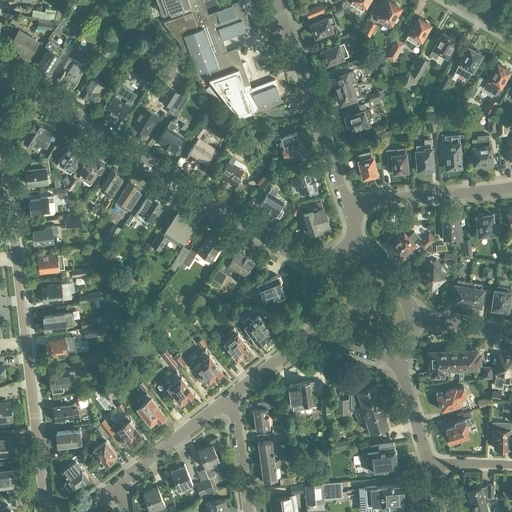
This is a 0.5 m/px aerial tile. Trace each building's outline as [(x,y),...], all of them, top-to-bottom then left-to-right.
[(246,15),(242,16),(241,12),(241,11),(238,2),(232,4),(233,6),(208,15),(202,0),(157,0),(158,3),(159,3),(163,14),(169,12),(172,19),(163,22),(188,55),(191,54),(198,74),(206,71),(209,78),(207,79),(237,117),(282,102),(277,89),(279,88),(275,79),(251,88),(248,78),(251,77),(246,61),(242,63),(237,49),(227,52),(223,41),(247,32),(246,30),(251,28),(246,15)] [(353,0),(351,5),(363,12),(367,5),(369,6),(371,1),(370,0),(369,0),(353,0)] [(395,4),(389,1),(377,22),(389,29),(392,24),(393,22),(395,23),(398,18),(396,17),(402,7),(395,3),(395,4)] [(323,5),(306,12),(309,19),(326,12),(323,5)] [(334,11),(336,16),(344,13),(343,8),(334,11)] [(333,17),(311,25),(313,31),(312,32),(314,36),(315,36),(316,38),(317,38),(319,43),(325,40),(324,35),(332,32),(330,26),(336,24),(333,17)] [(79,18),(70,33),(76,37),(85,21),(79,18)] [(418,18),(406,39),(418,46),(421,41),(422,39),(424,40),(427,35),(425,34),(430,25),(429,24),(429,22),(426,21),(424,21),(418,18)] [(58,24),(53,32),(58,35),(63,27),(58,24)] [(369,25),(364,34),(369,37),(374,28),(369,25)] [(16,53),(27,60),(38,42),(20,32),(13,43),(20,47),(16,53)] [(349,36),(351,42),(361,39),(359,33),(349,36)] [(443,33),(430,56),(436,59),(440,53),(447,57),(447,56),(449,57),(452,53),(450,52),(456,41),(455,40),(456,38),(450,35),(449,37),(443,33)] [(396,37),(386,56),(395,62),(406,42),(396,37)] [(60,56),(64,50),(49,41),(43,50),(46,52),(39,64),(50,71),(60,56)] [(326,64),(326,65),(336,61),(338,63),(341,61),(342,59),(349,57),(344,43),(322,52),(324,58),(322,59),(324,63),(326,64)] [(85,58),(90,61),(93,63),(100,52),(92,46),(85,58)] [(100,58),(105,62),(112,51),(107,47),(100,58)] [(460,64),(457,69),(455,73),(467,80),(470,75),(472,71),(473,69),(475,71),(478,65),(477,64),(482,55),(480,54),(481,53),(476,50),(475,51),(469,48),(460,64)] [(68,85),(73,87),(79,78),(79,77),(85,67),(69,57),(63,67),(66,69),(60,79),(64,82),(68,85)] [(421,58),(404,86),(411,90),(418,79),(429,62),(421,58)] [(356,63),(358,69),(369,65),(366,59),(356,63)] [(156,60),(151,67),(159,72),(163,64),(156,60)] [(164,75),(172,78),(176,66),(168,64),(164,75)] [(501,87),(510,71),(504,68),(504,66),(500,64),(498,64),(492,73),(491,73),(488,77),(489,79),(485,85),(497,93),(500,87),(501,87)] [(96,99),(99,102),(104,95),(100,92),(106,84),(99,80),(102,74),(95,70),(92,75),(91,75),(80,92),(88,97),(88,96),(95,100),(96,99)] [(334,92),(352,86),(351,84),(357,82),(353,72),(348,73),(346,74),(345,73),(341,74),(341,76),(331,79),(332,80),(331,82),(334,92)] [(452,77),(449,76),(447,74),(435,94),(441,98),(450,82),(449,82),(452,77)] [(353,88),(352,86),(334,92),(338,103),(340,103),(340,105),(349,102),(351,103),(354,102),(355,100),(356,99),(362,97),(358,87),(353,88)] [(122,118),(126,121),(130,114),(127,112),(132,104),(121,97),(124,93),(118,90),(116,93),(115,93),(106,108),(111,112),(116,115),(122,119),(122,118)] [(180,95),(172,90),(163,103),(170,108),(172,105),(173,106),(180,95)] [(190,94),(184,90),(169,113),(176,117),(190,94)] [(368,96),(370,101),(380,98),(378,92),(368,96)] [(492,114),(498,103),(492,99),(485,110),(492,114)] [(143,107),(132,125),(147,135),(159,117),(143,107)] [(349,129),(350,131),(360,128),(360,130),(366,128),(366,126),(368,125),(366,120),(372,117),(370,109),(364,111),(363,111),(345,117),(347,124),(346,124),(348,130),(349,129)] [(497,118),(499,136),(506,135),(509,121),(497,118)] [(43,146),(47,148),(50,142),(46,140),(51,132),(43,127),(35,121),(35,122),(30,119),(26,126),(30,129),(30,130),(24,139),(32,144),(33,144),(36,146),(38,144),(42,147),(43,146)] [(195,135),(200,138),(206,130),(207,131),(212,123),(206,119),(201,127),(200,126),(195,135)] [(175,151),(179,154),(183,148),(179,145),(184,137),(174,131),(178,125),(171,121),(168,127),(167,126),(158,141),(163,145),(168,149),(169,148),(174,152),(175,151)] [(488,122),(489,133),(497,132),(496,121),(488,122)] [(385,131),(383,125),(373,129),(375,134),(385,131)] [(295,154),(297,159),(305,156),(303,152),(303,151),(303,149),(304,148),(304,146),(301,145),(301,143),(300,143),(297,132),(275,139),(278,148),(282,146),(285,157),(295,154)] [(389,134),(383,135),(377,136),(379,148),(385,147),(384,140),(390,139),(389,134)] [(230,143),(236,148),(241,139),(235,135),(230,143)] [(473,148),(475,165),(481,164),(481,165),(483,167),(488,166),(489,165),(489,164),(493,163),(491,146),(490,146),(489,135),(478,137),(478,140),(472,140),(473,148)] [(250,141),(253,151),(263,148),(260,137),(250,141)] [(202,170),(207,172),(210,166),(206,163),(212,155),(215,149),(199,139),(195,145),(195,144),(185,159),(191,163),(196,166),(202,170)] [(418,170),(418,172),(427,171),(427,169),(433,169),(432,148),(431,148),(431,140),(425,140),(425,145),(416,146),(417,151),(417,153),(414,153),(415,159),(417,159),(418,170)] [(57,165),(70,173),(73,169),(77,164),(76,162),(82,152),(78,150),(78,149),(70,144),(70,145),(66,142),(62,149),(65,151),(59,160),(60,161),(57,165)] [(445,145),(447,168),(449,168),(450,170),(459,169),(459,167),(461,167),(460,143),(445,145)] [(52,144),(44,156),(50,159),(57,147),(52,144)] [(388,166),(388,173),(394,172),(394,173),(395,173),(397,174),(401,174),(402,172),(408,172),(405,148),(398,149),(399,155),(392,156),(393,165),(388,166)] [(361,167),(363,178),(365,178),(367,179),(369,178),(370,177),(377,175),(373,158),(371,152),(358,155),(360,161),(359,161),(359,162),(358,164),(359,166),(361,167)] [(98,158),(96,160),(96,161),(89,156),(84,163),(84,164),(79,172),(82,174),(79,178),(90,185),(93,180),(93,181),(98,173),(99,173),(105,163),(98,158)] [(232,158),(229,162),(225,168),(217,180),(223,183),(223,184),(227,186),(238,193),(243,185),(238,182),(240,177),(246,167),(232,158)] [(28,182),(28,185),(48,182),(47,175),(50,174),(49,161),(37,162),(37,168),(27,170),(27,172),(25,172),(26,182),(28,182)] [(113,193),(122,179),(118,176),(118,175),(111,170),(101,185),(102,185),(99,189),(105,193),(105,194),(110,197),(113,193)] [(254,181),(260,185),(269,174),(263,170),(254,181)] [(309,191),(310,196),(318,193),(317,188),(315,182),(314,177),(312,171),(296,176),(296,177),(291,178),(293,185),(298,184),(301,193),(309,191)] [(279,174),(281,180),(288,178),(286,172),(279,174)] [(269,176),(260,186),(266,191),(275,182),(269,176)] [(70,182),(66,188),(72,191),(78,181),(72,178),(70,182)] [(132,203),(132,204),(140,191),(136,189),(137,187),(130,182),(120,196),(121,196),(118,200),(129,207),(132,203)] [(275,215),(279,218),(283,211),(279,208),(283,201),(275,196),(278,191),(273,188),(271,189),(269,192),(268,192),(260,206),(265,210),(269,212),(274,216),(275,215)] [(57,191),(58,198),(67,196),(66,189),(57,191)] [(54,212),(53,202),(54,202),(54,196),(48,196),(47,196),(41,197),(41,198),(30,200),(32,213),(40,212),(43,212),(43,216),(50,215),(52,215),(53,214),(54,212)] [(135,216),(140,219),(147,223),(150,219),(160,204),(160,201),(156,198),(153,199),(152,199),(147,196),(135,216)] [(107,200),(104,205),(102,208),(106,210),(111,202),(107,200)] [(302,206),(295,202),(290,212),(296,216),(302,206)] [(313,234),(318,232),(319,230),(319,229),(329,225),(323,208),(321,202),(305,207),(306,213),(303,214),(306,225),(302,226),(304,234),(310,232),(313,233),(313,234)] [(183,241),(195,224),(178,213),(166,230),(166,231),(164,235),(160,232),(151,245),(160,251),(168,238),(180,246),(183,241)] [(128,226),(135,216),(131,214),(125,223),(128,226)] [(477,217),(479,236),(494,234),(492,215),(484,216),(484,215),(479,216),(479,217),(477,217)] [(63,220),(64,228),(80,226),(79,218),(63,220)] [(460,226),(457,226),(457,219),(442,220),(443,239),(450,238),(450,242),(461,241),(460,226)] [(103,241),(110,246),(121,229),(114,224),(103,241)] [(34,230),(35,244),(46,243),(46,245),(53,244),(53,242),(53,233),(58,232),(58,226),(52,227),(45,228),(45,229),(34,230)] [(395,252),(400,258),(415,244),(420,238),(414,232),(408,237),(404,232),(395,241),(392,237),(386,242),(390,246),(389,247),(390,248),(390,249),(393,252),(395,252)] [(183,247),(174,262),(180,266),(182,263),(189,267),(195,257),(194,256),(198,251),(212,260),(223,242),(209,233),(199,249),(193,245),(189,251),(183,247)] [(424,251),(434,241),(434,237),(430,233),(428,235),(417,245),(424,251)] [(501,250),(503,262),(509,261),(507,248),(501,250)] [(219,270),(213,280),(210,285),(214,288),(218,287),(220,284),(221,284),(226,275),(230,277),(240,284),(245,276),(245,277),(250,268),(254,271),(258,264),(254,262),(254,261),(249,258),(249,257),(243,254),(238,251),(228,266),(224,273),(219,270)] [(39,267),(39,272),(59,270),(59,269),(64,269),(63,254),(58,254),(57,254),(43,255),(43,257),(38,258),(38,262),(37,263),(38,267),(39,267)] [(443,260),(456,262),(457,256),(445,254),(443,260)] [(125,269),(131,273),(136,264),(130,260),(125,269)] [(430,287),(431,288),(444,277),(433,264),(434,264),(431,260),(429,261),(421,268),(424,271),(420,275),(421,276),(420,278),(419,279),(428,289),(429,288),(430,287)] [(175,272),(180,266),(174,262),(169,268),(175,272)] [(493,274),(500,275),(502,264),(495,262),(493,274)] [(455,272),(461,273),(464,265),(457,264),(455,272)] [(90,268),(59,272),(60,278),(92,275),(90,268)] [(483,277),(490,278),(491,270),(485,269),(483,277)] [(276,296),(278,301),(285,298),(283,293),(280,284),(281,284),(282,281),(280,277),(277,276),(257,284),(253,286),(256,294),(260,292),(264,301),(276,296)] [(136,281),(131,277),(126,283),(131,287),(136,281)] [(499,280),(498,286),(497,285),(496,290),(495,290),(492,309),(500,310),(500,312),(505,312),(506,311),(508,311),(511,311),(511,303),(509,303),(511,293),(509,292),(510,288),(508,287),(509,282),(499,280)] [(467,304),(469,288),(465,287),(466,282),(458,281),(457,286),(455,286),(453,302),(455,302),(455,304),(459,305),(461,303),(467,304)] [(42,297),(43,302),(63,300),(63,299),(69,299),(67,283),(62,284),(62,283),(47,285),(47,287),(41,287),(42,292),(41,293),(41,297),(42,297)] [(474,289),(469,288),(467,304),(473,305),(473,307),(477,308),(478,306),(480,307),(483,290),(481,290),(482,285),(474,284),(474,289)] [(99,292),(77,297),(78,304),(101,299),(99,292)] [(245,304),(249,298),(244,295),(240,302),(245,304)] [(157,302),(164,309),(169,305),(162,297),(157,302)] [(72,312),(66,313),(61,314),(61,313),(55,314),(55,316),(44,317),(44,321),(45,330),(63,328),(63,327),(74,326),(72,312)] [(240,319),(235,313),(231,316),(236,322),(240,319)] [(104,317),(106,323),(115,321),(114,315),(104,317)] [(226,319),(231,326),(235,323),(230,316),(226,319)] [(272,332),(275,329),(270,322),(267,326),(259,316),(252,321),(249,318),(242,323),(245,327),(244,327),(258,344),(259,345),(266,340),(265,339),(265,338),(272,332)] [(96,325),(95,319),(81,322),(82,328),(96,325)] [(84,328),(86,336),(93,335),(94,336),(103,334),(102,325),(84,328)] [(237,333),(234,328),(227,334),(231,338),(224,343),(232,353),(231,356),(234,359),(236,359),(237,360),(243,355),(244,355),(247,355),(250,353),(251,350),(238,333),(237,333)] [(75,337),(65,339),(65,338),(58,339),(58,341),(48,342),(49,347),(47,348),(48,352),(49,353),(49,354),(57,353),(57,356),(59,357),(61,358),(63,358),(65,357),(66,355),(66,352),(76,351),(75,337)] [(200,349),(202,347),(202,348),(207,345),(202,339),(196,344),(200,349)] [(167,361),(171,357),(165,349),(160,353),(167,361)] [(433,351),(432,352),(430,352),(431,370),(432,369),(432,376),(443,376),(443,369),(448,369),(447,351),(439,352),(439,351),(438,350),(437,350),(437,349),(436,349),(435,349),(434,349),(434,350),(433,350),(433,351)] [(222,375),(222,372),(209,354),(209,355),(206,351),(199,356),(202,360),(196,365),(202,374),(198,377),(204,384),(208,381),(209,382),(215,377),(216,377),(218,377),(222,375)] [(455,373),(458,373),(459,379),(463,379),(462,369),(462,351),(447,351),(448,369),(454,369),(455,373)] [(462,351),(462,369),(477,368),(477,363),(480,363),(479,355),(477,355),(477,351),(462,351)] [(502,385),(503,381),(509,382),(511,374),(511,373),(511,368),(511,369),(511,367),(511,357),(511,358),(511,356),(507,355),(506,356),(499,355),(496,374),(495,384),(502,385)] [(78,360),(81,367),(95,363),(93,356),(78,360)] [(174,360),(180,367),(186,363),(180,356),(174,360)] [(169,364),(174,370),(178,366),(174,360),(169,364)] [(52,388),(53,393),(61,392),(60,387),(70,386),(76,385),(74,372),(69,372),(50,374),(51,388),(52,388)] [(180,403),(180,404),(187,399),(190,399),(194,396),(194,393),(181,377),(177,372),(171,378),(174,382),(168,387),(174,396),(170,399),(176,406),(180,403)] [(482,387),(482,389),(490,388),(490,380),(477,381),(478,387),(482,387)] [(139,385),(144,391),(148,387),(143,381),(139,385)] [(289,386),(291,403),(283,404),(286,421),(292,420),(290,411),(293,411),(312,408),(311,403),(312,403),(310,391),(316,391),(314,382),(309,382),(300,383),(300,384),(289,386)] [(365,386),(358,388),(349,391),(349,400),(349,410),(354,409),(380,401),(376,387),(366,390),(365,386)] [(437,395),(442,411),(461,405),(462,408),(470,406),(464,387),(457,389),(456,387),(446,390),(446,392),(437,395)] [(77,394),(78,400),(91,397),(89,391),(77,394)] [(490,399),(498,401),(500,394),(492,392),(490,399)] [(150,425),(154,428),(160,423),(159,421),(166,416),(151,397),(147,393),(140,399),(144,403),(137,408),(150,425)] [(336,400),(336,414),(349,414),(349,400),(336,400)] [(253,410),(256,430),(270,428),(268,409),(270,408),(269,402),(270,402),(270,401),(257,403),(258,409),(253,410)] [(322,401),(322,413),(333,412),(333,401),(330,401),(322,401)] [(359,423),(366,420),(384,415),(380,401),(354,409),(355,410),(359,421),(358,421),(359,423)] [(0,423),(1,424),(12,422),(10,403),(0,404),(0,423)] [(117,407),(122,413),(126,409),(122,403),(117,407)] [(54,407),(55,420),(73,418),(73,417),(78,416),(78,410),(72,410),(72,406),(54,407)] [(487,416),(484,407),(471,411),(473,420),(487,416)] [(137,439),(141,435),(134,426),(135,425),(130,420),(126,414),(112,425),(116,431),(118,430),(124,438),(120,441),(125,447),(129,444),(130,445),(133,445),(137,442),(137,439)] [(384,415),(366,420),(371,434),(381,431),(381,432),(387,431),(387,429),(389,428),(384,415)] [(452,442),(454,447),(461,445),(459,440),(469,436),(467,427),(471,425),(469,418),(465,419),(464,419),(455,422),(456,425),(447,427),(451,442),(452,442)] [(105,431),(109,437),(114,433),(104,420),(99,424),(105,431)] [(85,435),(91,438),(98,423),(91,424),(85,435)] [(272,428),(273,434),(287,432),(286,426),(272,428)] [(510,430),(510,426),(502,426),(502,430),(493,430),(493,439),(495,439),(495,449),(510,450),(510,443),(511,441),(510,439),(510,431),(510,430)] [(59,447),(59,452),(67,451),(67,446),(77,445),(82,444),(80,431),(76,431),(75,431),(57,433),(58,447),(59,447)] [(106,439),(109,437),(105,431),(101,433),(102,435),(106,439)] [(287,432),(273,434),(274,440),(288,438),(287,432)] [(106,439),(102,435),(95,440),(99,445),(93,449),(100,457),(96,460),(101,467),(105,464),(106,464),(109,465),(112,462),(113,459),(112,458),(117,455),(109,445),(110,444),(106,439)] [(0,457),(15,456),(12,437),(0,438),(0,457)] [(198,451),(205,469),(204,469),(208,479),(195,485),(200,497),(217,490),(216,488),(213,489),(209,479),(216,476),(212,467),(220,463),(218,457),(222,455),(220,452),(222,452),(219,446),(220,445),(217,438),(210,441),(211,442),(208,443),(209,446),(198,451)] [(260,462),(275,460),(272,441),(258,443),(260,462)] [(335,443),(336,450),(350,448),(349,441),(335,443)] [(368,452),(367,452),(368,459),(367,459),(368,472),(374,471),(398,468),(395,448),(394,448),(394,443),(367,447),(368,452)] [(75,462),(72,458),(61,466),(61,468),(63,471),(62,472),(69,481),(63,485),(69,492),(74,488),(81,483),(81,484),(84,484),(88,481),(89,478),(83,471),(76,461),(75,462)] [(275,460),(260,462),(263,482),(278,480),(276,469),(282,468),(280,460),(275,460)] [(170,472),(178,490),(193,484),(185,466),(170,472)] [(0,487),(7,487),(8,492),(15,491),(15,486),(14,477),(17,477),(15,468),(0,470),(0,487)] [(279,479),(280,485),(294,483),(293,477),(279,479)] [(342,482),(327,483),(328,497),(343,496),(342,482)] [(302,485),(291,487),(292,494),(303,492),(302,485)] [(324,503),(324,501),(323,485),(305,487),(306,502),(307,511),(325,510),(324,509),(324,503)] [(402,485),(380,487),(381,508),(395,507),(395,511),(403,510),(402,506),(403,506),(402,494),(403,494),(402,485)] [(488,490),(483,492),(482,488),(468,492),(469,495),(467,496),(471,509),(473,508),(474,511),(477,511),(488,509),(484,497),(488,496),(488,497),(493,497),(494,485),(488,485),(488,490)] [(143,493),(151,511),(165,506),(158,487),(143,493)] [(20,496),(11,498),(13,506),(21,504),(20,496)] [(297,511),(295,505),(294,497),(271,500),(272,511),(297,511)] [(226,511),(225,500),(206,502),(206,511),(226,511)]
